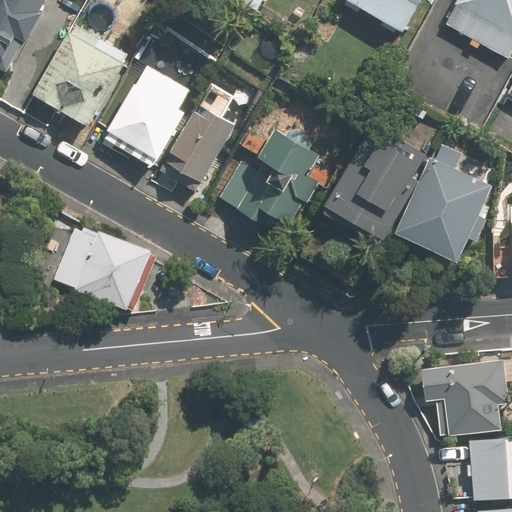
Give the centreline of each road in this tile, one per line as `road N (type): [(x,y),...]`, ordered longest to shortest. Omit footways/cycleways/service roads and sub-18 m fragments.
road 1 (residential): [(320,327),(223,253),(0,128)]
road 2 (residential): [(320,327),(0,353)]
road 3 (residential): [(424,511),(402,435),(320,327)]
road 4 (residential): [(511,313),(320,327)]
